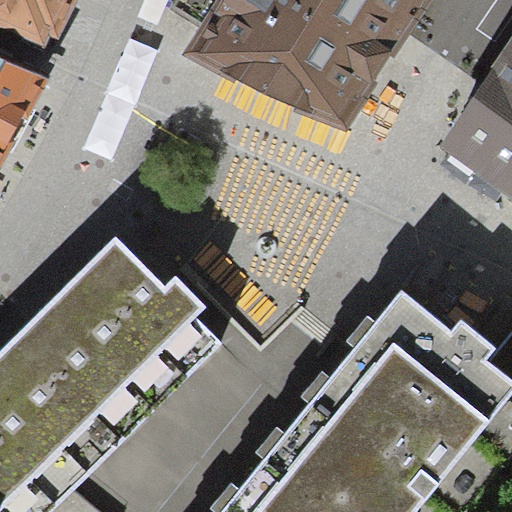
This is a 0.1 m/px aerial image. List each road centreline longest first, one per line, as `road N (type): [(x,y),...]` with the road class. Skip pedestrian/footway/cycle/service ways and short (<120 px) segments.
road 1 (residential): [(73,119),(365,164)]
road 2 (residential): [(365,164),(481,0)]
road 3 (residential): [(365,164),(511,240)]
road 4 (residential): [(73,119),(0,241)]
road 5 (residential): [(128,0),(73,119)]
